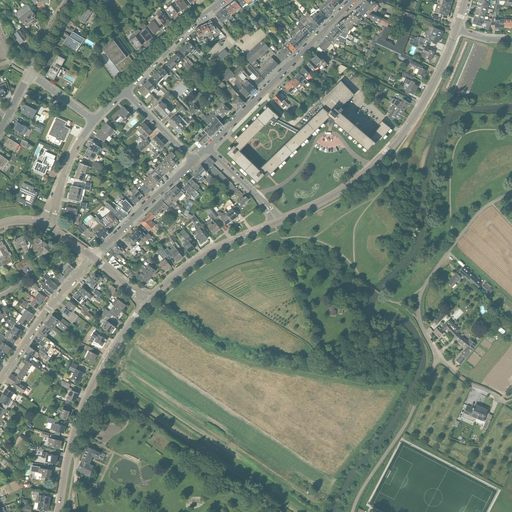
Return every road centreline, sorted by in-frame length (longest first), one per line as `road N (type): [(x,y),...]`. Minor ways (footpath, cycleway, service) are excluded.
road 1 (secondary): [(278,221),(336,193),(387,152),(427,95),(456,29)]
road 2 (secondary): [(58,511),(89,393),(148,301)]
road 3 (unclassified): [(436,358),(418,320),(419,295),(475,216),(511,193)]
road 4 (residential): [(207,147),(352,0)]
road 5 (unclassified): [(352,511),(436,358)]
road 6 (secondary): [(148,301),(207,254),(278,221)]
road 7 (residential): [(92,258),(0,380)]
road 8 (residential): [(92,258),(193,160)]
road 9 (residential): [(222,0),(124,90)]
